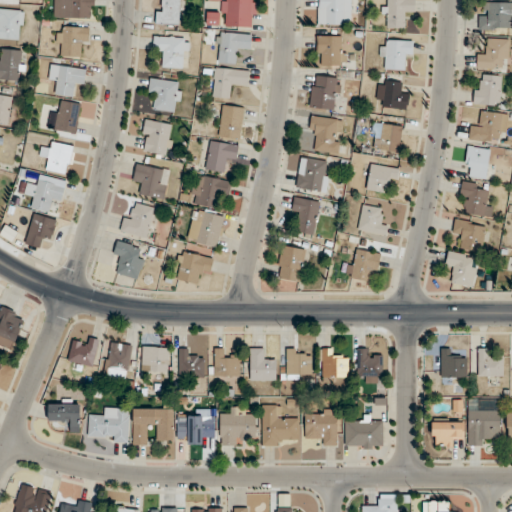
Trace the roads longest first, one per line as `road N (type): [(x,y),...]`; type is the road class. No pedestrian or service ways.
road 1 (tertiary): [(0,262),(68,296),(132,309),(511,313)]
road 2 (residential): [(511,477),(156,477),(72,466),(8,444)]
road 3 (residential): [(0,463),(97,208),(121,80),(125,0)]
road 4 (residential): [(408,477),(408,289),(439,141),(450,0)]
road 5 (residential): [(242,313),(280,106),(287,0)]
